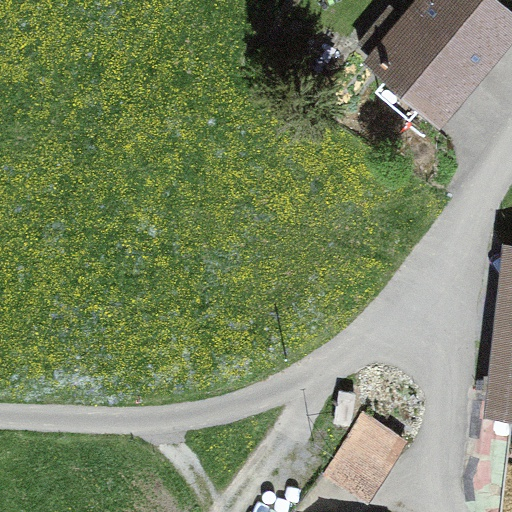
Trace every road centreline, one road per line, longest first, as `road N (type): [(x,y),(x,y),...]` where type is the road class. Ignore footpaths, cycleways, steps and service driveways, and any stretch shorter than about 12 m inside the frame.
road 1 (track): [(0,411),(162,418),(246,407),(327,370)]
road 2 (track): [(327,370),(235,511)]
